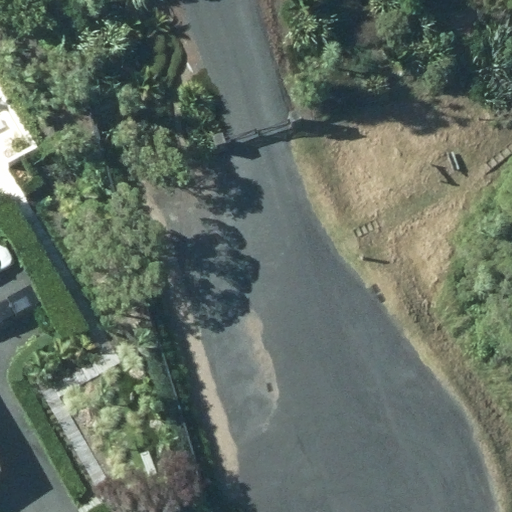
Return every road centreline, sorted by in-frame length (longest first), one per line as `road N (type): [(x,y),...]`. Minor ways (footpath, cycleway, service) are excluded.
road 1 (unclassified): [(196,0),(364,511)]
road 2 (track): [(355,479),(511,499)]
